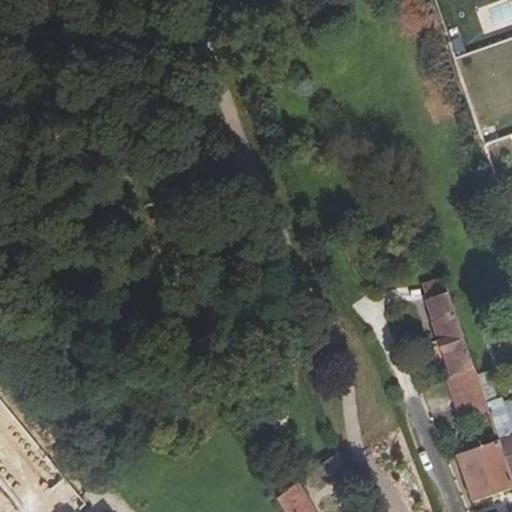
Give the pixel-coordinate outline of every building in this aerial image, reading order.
[(448,294),(443,279),(421,286),(426,301),(427,301),(448,294)] [(474,370),(448,294),(427,301),(435,322),(433,323),(451,377),(474,370)] [(486,405),(474,370),(453,377),(449,379),(463,421),(489,412),(486,405)] [(511,403),(511,404),(511,405),(511,427),(502,400),(486,405),(489,412),(499,441),(511,477),(511,476),(511,403)] [(511,479),(511,477),(499,441),(456,455),(473,503),(511,490),(511,479)] [(347,468),(340,452),(309,478),(320,491),(347,468)] [(315,511),(300,486),(280,502),(286,511),(315,511)]
